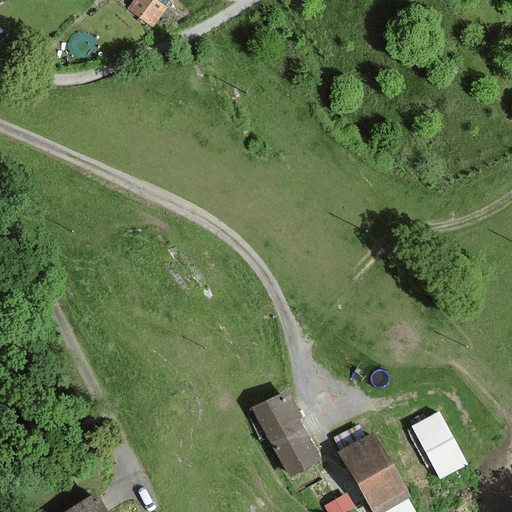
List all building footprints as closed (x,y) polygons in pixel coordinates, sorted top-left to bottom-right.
[(170,0),(134,0),(129,8),(154,25),(170,0)] [(300,418),(286,392),(253,410),(289,476),(318,461),(296,420),(300,418)] [(464,464),(438,414),(412,427),(439,477),(464,464)] [(379,511),(406,496),(370,436),(339,454),(373,511),(379,511)] [(102,511),(92,497),(69,511),(102,511)]
